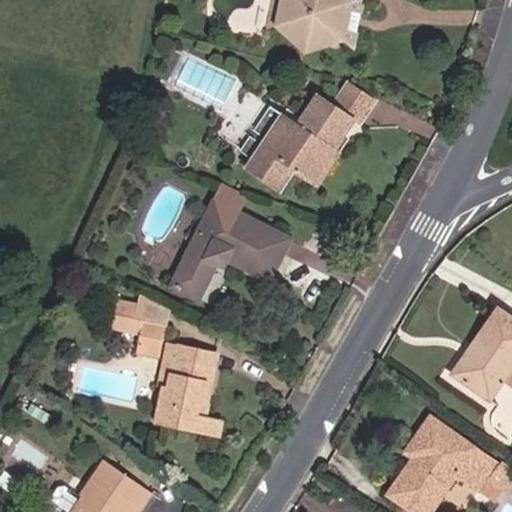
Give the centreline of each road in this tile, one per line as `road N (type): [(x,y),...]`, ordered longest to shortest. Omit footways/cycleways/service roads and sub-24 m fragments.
road 1 (residential): [(433,214),(258,511)]
road 2 (residential): [(511,38),(433,214)]
